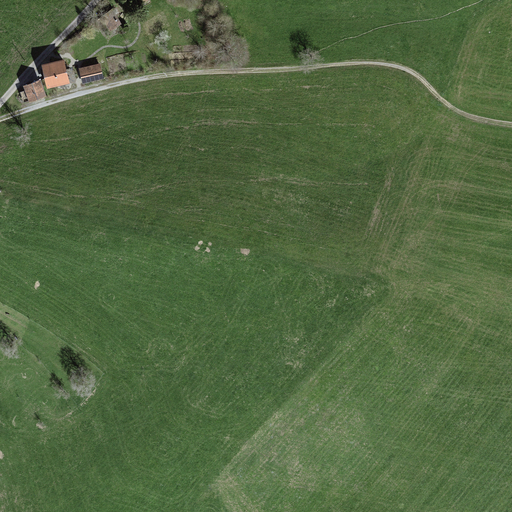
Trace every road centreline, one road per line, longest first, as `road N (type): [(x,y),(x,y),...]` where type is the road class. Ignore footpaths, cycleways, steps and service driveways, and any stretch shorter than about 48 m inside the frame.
road 1 (track): [(511,124),(448,107),(402,68),(368,62),(186,73),(74,94),(0,119)]
road 2 (unclassified): [(0,104),(97,0)]
